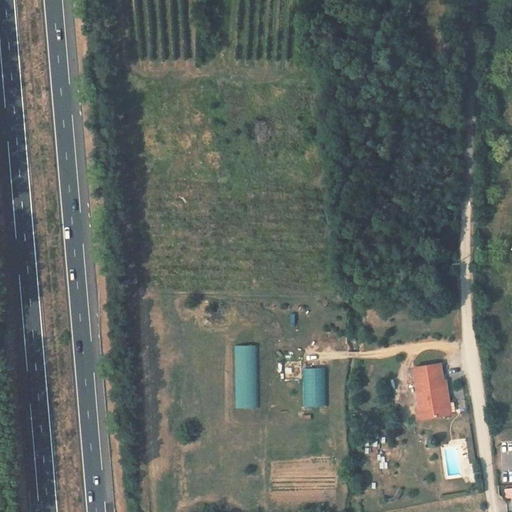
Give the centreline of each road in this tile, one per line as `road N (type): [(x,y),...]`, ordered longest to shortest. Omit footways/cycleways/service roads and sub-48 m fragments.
road 1 (residential): [(491,511),(460,275),(474,0)]
road 2 (motorway): [(97,511),(54,0)]
road 3 (motorway): [(5,0),(48,511)]
